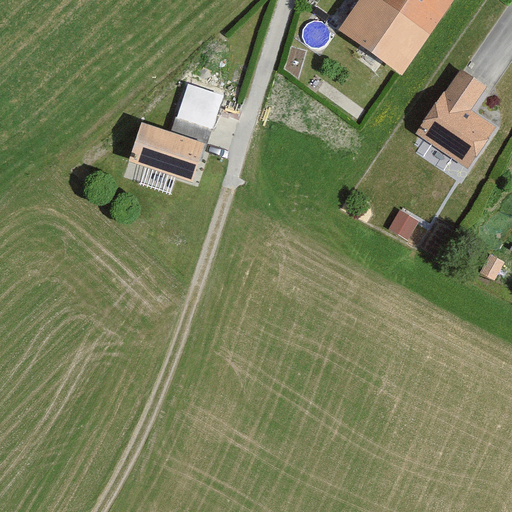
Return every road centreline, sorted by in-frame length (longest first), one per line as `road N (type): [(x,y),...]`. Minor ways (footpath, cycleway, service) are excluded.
road 1 (track): [(236,155),(184,312),(101,511)]
road 2 (residential): [(294,0),(236,155)]
